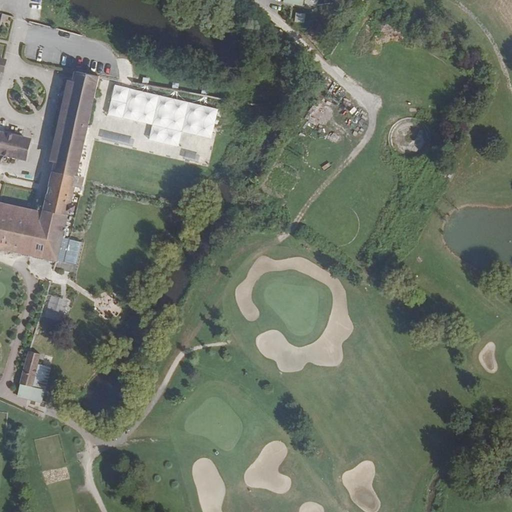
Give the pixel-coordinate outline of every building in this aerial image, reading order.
[(294,23),(304,23),(304,13),(294,13),(294,23)] [(0,250),(53,263),(95,76),(69,70),(38,213),(0,204),(0,250)] [(217,109),(114,86),(108,116),(152,126),(149,141),(177,148),(181,132),(210,139),(217,109)] [(0,155),(22,161),(28,138),(0,131),(0,155)] [(75,273),(80,241),(60,238),(56,261),(60,262),(59,270),(75,273)] [(26,351),(16,397),(42,403),(49,367),(37,364),(39,354),(26,351)]
